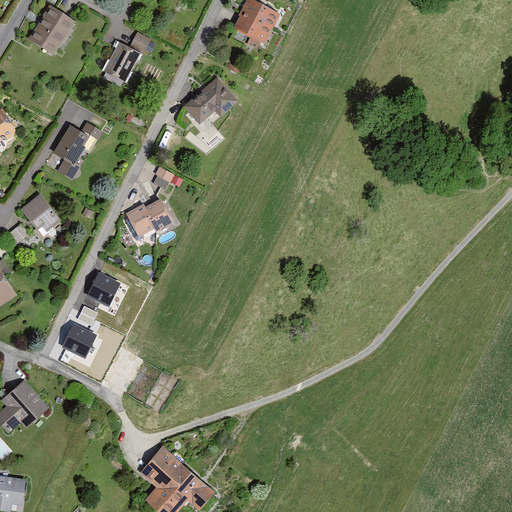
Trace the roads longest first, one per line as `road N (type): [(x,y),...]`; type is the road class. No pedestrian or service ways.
road 1 (track): [(157,437),(286,393),(367,353),(511,194)]
road 2 (residential): [(220,0),(41,363)]
road 3 (residential): [(41,363),(110,395),(138,437),(157,437)]
